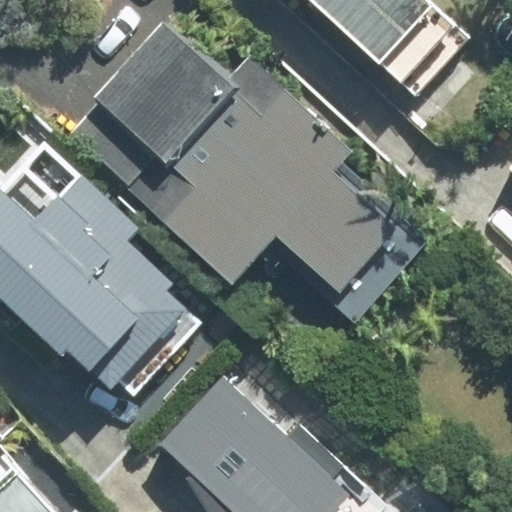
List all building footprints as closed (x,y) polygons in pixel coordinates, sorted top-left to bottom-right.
[(322,0),(414,83),(468,24),(441,0),(322,0)] [(172,24),(79,129),(254,283),(290,242),(352,296),(411,229),(350,175),(366,158),(255,59),(236,80),(172,24)] [(0,181),(0,279),(130,394),(201,314),(175,290),(182,283),(136,243),(150,228),(88,173),(45,221),(0,181)] [(224,377),(167,441),(248,511),(352,511),(363,499),(224,377)] [(74,511),(0,431),(0,511),(74,511)]
